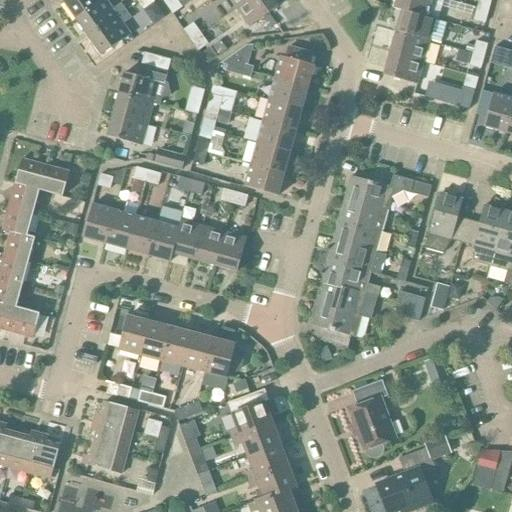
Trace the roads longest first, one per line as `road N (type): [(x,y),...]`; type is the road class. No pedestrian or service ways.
road 1 (residential): [(283,321),(90,274),(55,397),(0,381)]
road 2 (residential): [(501,417),(475,345),(460,333),(430,336),(393,359),(304,390)]
road 3 (residential): [(511,174),(341,122)]
road 4 (residential): [(341,122),(355,68),(307,0)]
road 5 (residential): [(298,252),(341,122)]
road 6 (residential): [(349,511),(304,390)]
